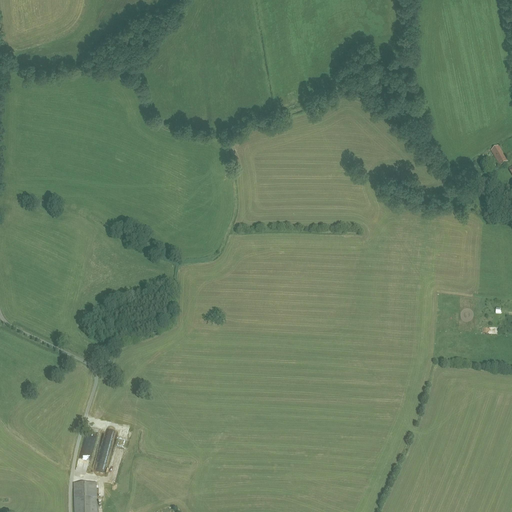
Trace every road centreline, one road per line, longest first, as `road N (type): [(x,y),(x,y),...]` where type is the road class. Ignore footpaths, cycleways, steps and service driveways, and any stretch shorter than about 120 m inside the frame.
road 1 (track): [(511,196),(441,170),(371,94),(231,132),(184,131),(156,119),(126,71),(31,71),(0,56)]
road 2 (unclassified): [(83,427),(95,370),(0,315)]
